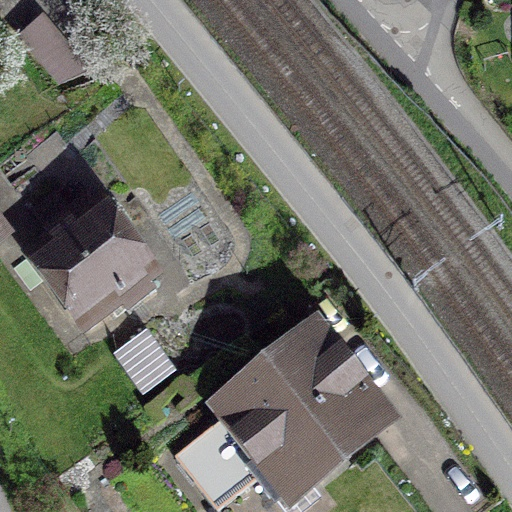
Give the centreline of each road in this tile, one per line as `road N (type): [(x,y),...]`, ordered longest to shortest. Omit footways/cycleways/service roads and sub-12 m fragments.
road 1 (residential): [(144,0),(347,248),(511,486)]
road 2 (residential): [(413,58),(511,175)]
